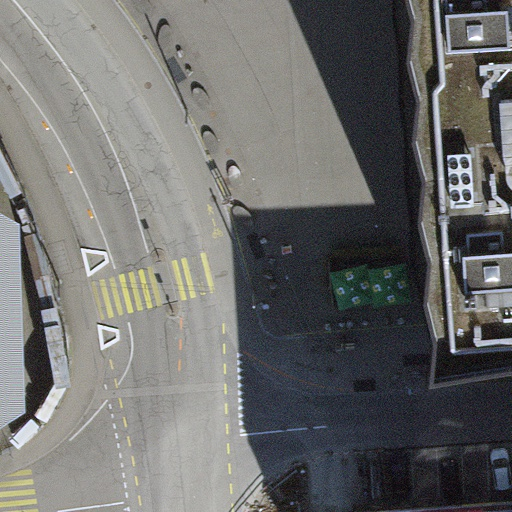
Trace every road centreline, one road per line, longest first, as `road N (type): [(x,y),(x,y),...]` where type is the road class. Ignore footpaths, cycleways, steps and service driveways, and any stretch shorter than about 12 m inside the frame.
road 1 (residential): [(11,0),(55,49),(115,146),(153,289),(179,439)]
road 2 (residential): [(179,439),(511,417)]
road 3 (residential): [(61,511),(188,495)]
